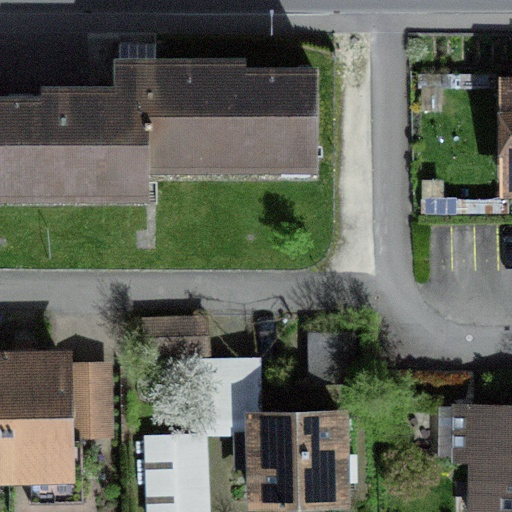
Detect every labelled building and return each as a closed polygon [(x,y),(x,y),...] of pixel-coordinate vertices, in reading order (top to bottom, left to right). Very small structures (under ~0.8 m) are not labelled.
[(117,96),(0,97),(0,203),(154,202),(154,163),(318,160),(316,67),(175,69),(117,70),(117,96)] [(217,322),(148,327),(151,369),(220,365),(217,322)] [(0,476),(29,475),(30,499),(79,497),(77,434),(101,433),(99,373),(63,375),(62,359),(33,360),(0,361),(0,476)] [(511,511),(511,410),(479,411),(480,511),(511,511)] [(367,414),(266,418),(269,511),(343,511),(371,511),(367,414)] [(196,511),(196,440),(146,441),(147,511),(196,511)]
